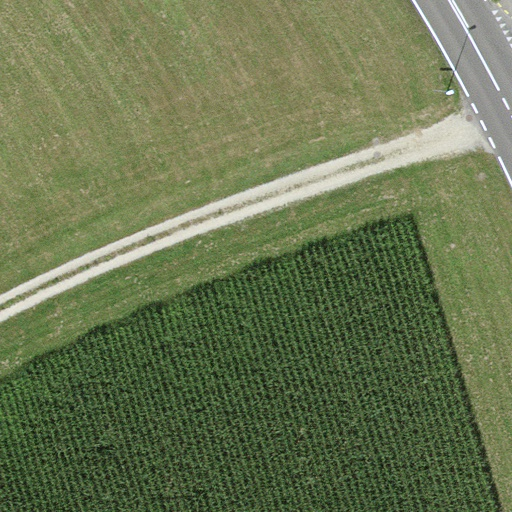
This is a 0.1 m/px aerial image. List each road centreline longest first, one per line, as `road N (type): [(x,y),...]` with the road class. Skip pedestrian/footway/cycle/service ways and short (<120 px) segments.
road 1 (track): [(0,311),(183,229),(511,120)]
road 2 (secondary): [(511,113),(450,0)]
